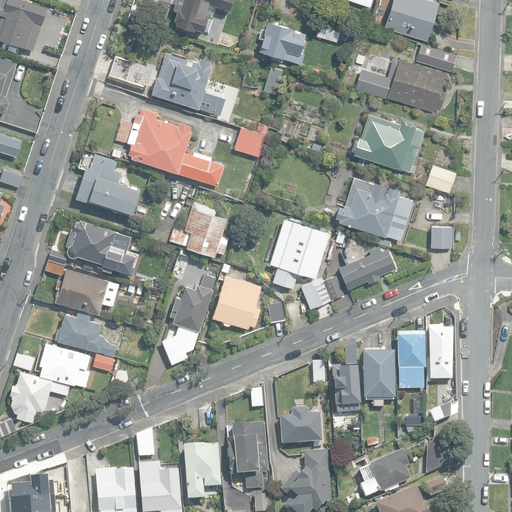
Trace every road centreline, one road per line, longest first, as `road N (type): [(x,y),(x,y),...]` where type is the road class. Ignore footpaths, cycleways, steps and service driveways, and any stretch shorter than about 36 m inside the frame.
road 1 (residential): [(0,460),(428,288),(479,276)]
road 2 (residential): [(105,0),(0,324)]
road 3 (residential): [(493,0),(479,276)]
road 4 (residential): [(479,276),(478,511)]
